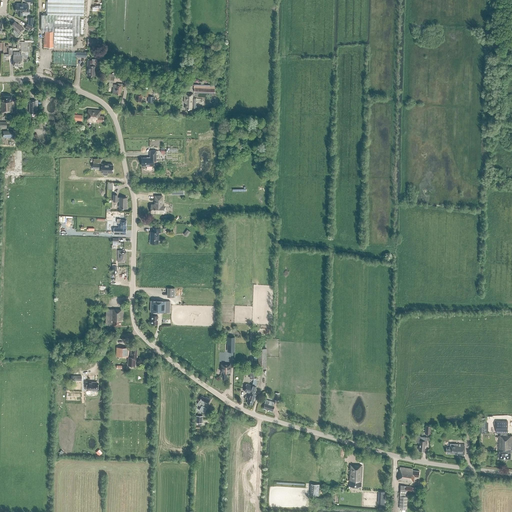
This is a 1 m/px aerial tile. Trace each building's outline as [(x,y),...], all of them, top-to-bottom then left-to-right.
[(41,15),(41,31),(45,31),(45,35),(44,35),(43,48),(53,48),(53,44),(73,44),(73,36),(79,36),(80,16),(83,16),(83,0),(47,0),(47,15),(41,15)] [(15,5),(15,12),(17,12),(17,16),(22,16),(22,12),(29,12),(29,5),(27,5),(27,4),(17,4),(17,5),(15,5)] [(18,25),(14,21),(11,25),(14,28),(14,29),(19,34),(24,29),(18,24),(18,25)] [(13,59),(13,66),(22,66),(22,60),(22,57),(27,57),(28,52),(28,46),(28,42),(25,42),(14,42),(14,45),(17,45),(17,47),(21,47),(21,49),(21,52),(13,52),(13,56),(13,59)] [(87,76),(95,76),(95,66),(96,66),(97,60),(92,59),(92,60),(88,60),(87,69),(88,69),(87,76)] [(115,94),(120,95),(121,90),(122,90),(122,85),(113,85),(113,91),(112,94),(115,94)] [(135,94),(135,99),(136,99),(136,101),(142,102),(142,94),(143,94),(143,96),(147,97),(148,91),(144,91),(143,92),(137,91),(136,94),(135,94)] [(185,109),(187,109),(191,109),(191,108),(195,108),(196,99),(192,99),(192,94),(184,94),(183,103),(185,103),(185,109)] [(11,96),(2,96),(2,102),(0,102),(0,112),(13,112),(13,103),(16,103),(16,98),(13,98),(11,98),(11,96)] [(29,113),(36,114),(36,109),(37,110),(38,100),(29,100),(29,113)] [(100,111),(88,110),(87,121),(97,122),(97,121),(103,122),(104,117),(100,116),(100,111)] [(82,121),(83,116),(74,114),(73,122),(77,122),(77,121),(82,121)] [(150,158),(142,158),(142,166),(147,166),(147,169),(152,169),(152,166),(153,166),(153,161),(156,161),(156,151),(150,151),(150,158)] [(108,164),(101,164),(101,165),(99,165),(99,164),(93,163),(92,169),(101,169),(101,172),(103,172),(103,174),(103,175),(104,175),(106,175),(107,175),(108,174),(108,173),(112,173),(113,165),(109,165),(108,165),(108,164)] [(119,208),(126,209),(126,198),(119,198),(117,198),(117,195),(113,195),(113,202),(117,202),(119,202),(119,208)] [(155,205),(151,205),(151,213),(163,213),(163,205),(162,205),(162,196),(155,196),(155,205)] [(120,219),(117,219),(117,223),(118,223),(118,228),(114,228),(114,234),(115,234),(115,237),(118,237),(118,234),(126,234),(126,220),(120,220),(120,219)] [(150,232),(150,243),(158,244),(158,233),(160,233),(160,228),(153,229),(153,232),(150,232)] [(126,261),(126,252),(124,252),(124,251),(118,251),(118,262),(124,262),(124,261),(126,261)] [(151,324),(157,324),(157,316),(157,312),(169,313),(170,301),(151,301),(150,312),(152,312),(151,324)] [(112,326),(121,327),(121,321),(123,321),(123,310),(106,309),(105,325),(112,326)] [(116,356),(128,357),(129,349),(116,348),(116,356)] [(131,348),(131,357),(128,357),(128,365),(130,366),(131,365),(135,365),(135,358),(137,358),(137,348),(131,348)] [(258,368),(266,369),(266,349),(258,348),(258,368)] [(222,375),(222,379),(226,379),(226,375),(230,375),(230,365),(221,365),(221,375),(222,375)] [(255,392),(256,387),(256,386),(257,382),(253,381),(252,386),(246,384),(244,392),(249,393),(249,395),(248,395),(247,399),(248,399),(247,403),(252,405),(253,401),(254,401),(256,395),(255,394),(256,393),(255,392)] [(85,390),(92,390),(92,391),(98,392),(98,384),(93,384),(93,382),(85,382),(85,390)] [(205,397),(205,398),(201,396),(199,400),(198,404),(198,405),(202,407),(200,411),(204,413),(206,408),(210,399),(205,397)] [(275,402),(265,400),(263,408),(272,411),(275,402)] [(500,433),(500,436),(507,436),(507,422),(496,422),(496,433),(500,433)] [(416,436),(415,442),(419,442),(418,450),(424,451),(425,445),(426,445),(427,441),(427,437),(420,437),(420,436),(416,436)] [(499,436),(498,451),(499,451),(499,458),(510,459),(511,453),(511,437),(511,436),(507,436),(500,436),(499,436)] [(446,447),(446,453),(454,454),(457,454),(457,455),(464,456),(464,444),(450,444),(450,448),(446,447)] [(362,466),(350,465),(348,486),(361,487),(362,466)] [(412,469),(400,467),(398,481),(414,483),(414,477),(418,477),(419,471),(412,470),(412,469)]
